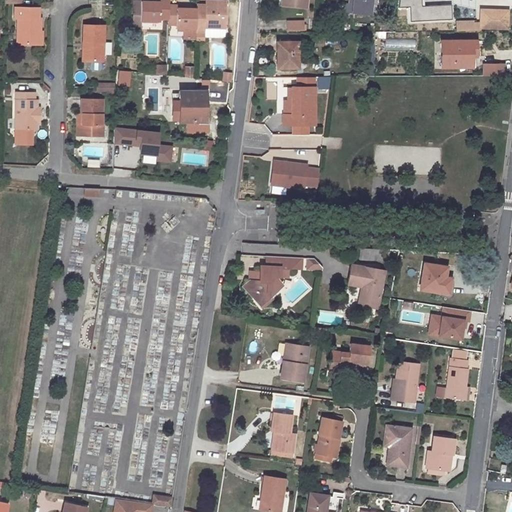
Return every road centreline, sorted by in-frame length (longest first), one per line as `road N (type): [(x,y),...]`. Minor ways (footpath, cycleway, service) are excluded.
road 1 (residential): [(176,511),(224,193)]
road 2 (residential): [(511,190),(485,402)]
road 3 (residential): [(340,401),(364,413),(361,479),(471,495)]
road 4 (residential): [(224,193),(248,0)]
road 5 (residential): [(59,176),(59,0)]
road 6 (residential): [(59,176),(224,193)]
